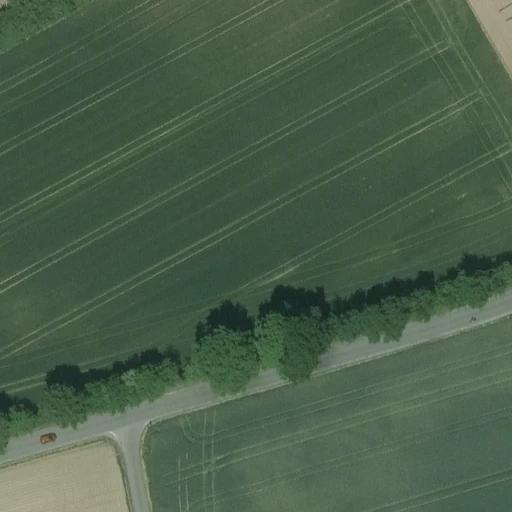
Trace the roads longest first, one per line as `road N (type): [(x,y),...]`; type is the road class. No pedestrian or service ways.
road 1 (unclassified): [(511,297),(130,416)]
road 2 (unclassified): [(130,416),(0,454)]
